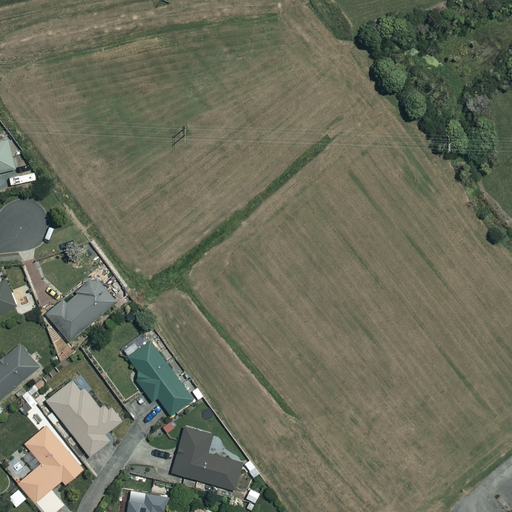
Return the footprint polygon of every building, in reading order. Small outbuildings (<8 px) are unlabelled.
[(0,174),(18,170),(10,141),(0,143),(0,174)] [(119,302),(98,278),(68,303),(65,300),(48,314),(71,342),(119,302)] [(0,313),(18,307),(8,282),(0,284),(0,313)] [(147,345),(141,337),(124,348),(142,374),(137,377),(155,402),(160,398),(173,417),(195,401),(153,341),(147,345)] [(0,401),(41,368),(22,346),(0,364),(0,401)] [(102,409),(78,378),(49,401),(92,457),(113,441),(108,435),(124,422),(109,403),(102,409)] [(86,470),(48,426),(27,444),(44,464),(21,484),(37,504),(64,481),(68,486),(86,470)] [(223,452),(226,439),(187,428),(174,473),(236,491),(244,463),(209,453),(210,449),(223,452)] [(28,500),(21,489),(10,496),(18,507),(28,500)] [(169,511),(172,496),(151,493),(149,504),(131,502),(129,511),(169,511)]
